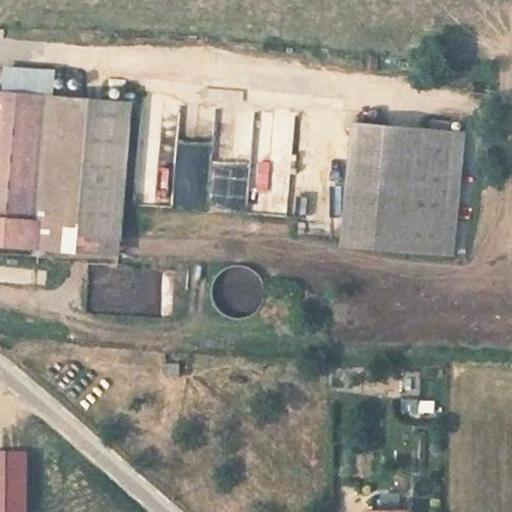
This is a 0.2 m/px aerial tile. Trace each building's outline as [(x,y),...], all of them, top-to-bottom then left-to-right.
[(0,245),(127,252),(138,100),(0,92),(0,245)] [(209,206),(214,114),(181,112),(182,101),(161,100),(158,153),(172,154),(170,204),(209,206)] [(247,210),(286,214),(297,118),(237,111),(229,189),(249,191),(247,210)] [(462,128),(362,119),(352,239),(451,247),(462,128)] [(0,281),(34,282),(34,266),(0,265),(0,281)] [(419,414),(420,398),(403,396),(402,412),(419,414)] [(0,511),(31,511),(32,451),(0,451),(0,511)]
